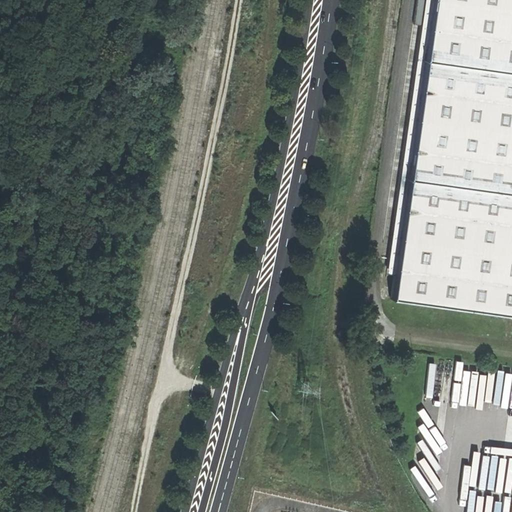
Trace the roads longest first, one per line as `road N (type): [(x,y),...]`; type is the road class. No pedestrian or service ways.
road 1 (secondary): [(285,208),(256,275),(193,511)]
road 2 (secondary): [(217,511),(275,306),(285,208)]
road 3 (secondary): [(322,0),(285,208)]
